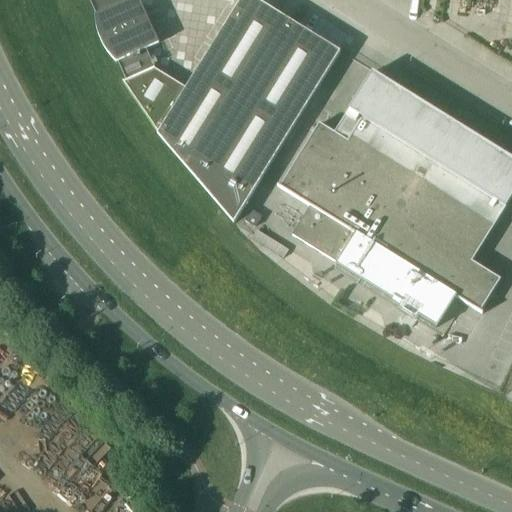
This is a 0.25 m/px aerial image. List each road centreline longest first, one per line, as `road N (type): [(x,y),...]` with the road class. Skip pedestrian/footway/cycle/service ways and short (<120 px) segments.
road 1 (secondary): [(511,506),(315,411),(177,318),(53,185),(0,94)]
road 2 (secondary): [(0,174),(108,308),(255,423)]
road 3 (unclassified): [(511,92),(351,0)]
